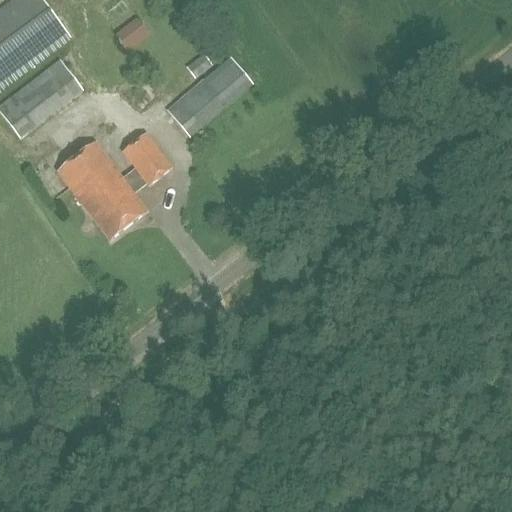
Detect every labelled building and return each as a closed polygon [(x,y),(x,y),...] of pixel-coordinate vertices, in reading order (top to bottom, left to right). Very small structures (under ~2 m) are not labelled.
[(0,90),(71,38),(42,0),(17,0),(0,13),(0,90)] [(103,0),(96,5),(109,20),(128,9),(121,0),(103,0)] [(115,37),(128,53),(151,37),(139,20),(115,37)] [(186,70),(195,81),(214,68),(204,55),(186,70)] [(169,113),(189,138),(254,86),(234,61),(169,113)] [(135,107),(156,125),(173,105),(152,87),(135,107)] [(0,107),(0,115),(21,142),(39,128),(14,96),(0,107)] [(124,180),(97,144),(58,174),(110,242),(149,213),(135,195),(147,185),(150,188),(173,170),(147,136),(124,154),(137,170),(124,180)]
